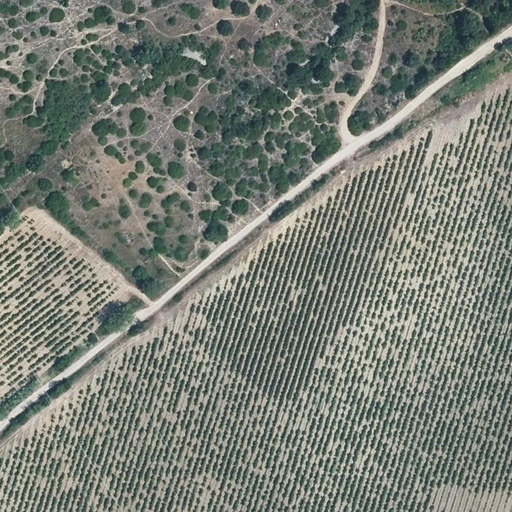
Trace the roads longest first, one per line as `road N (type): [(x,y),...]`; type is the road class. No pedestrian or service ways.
road 1 (track): [(511,26),(0,430)]
road 2 (track): [(355,148),(343,124),(379,37),(378,0)]
